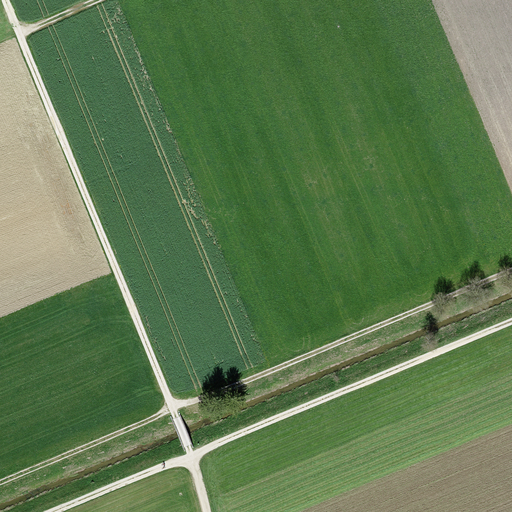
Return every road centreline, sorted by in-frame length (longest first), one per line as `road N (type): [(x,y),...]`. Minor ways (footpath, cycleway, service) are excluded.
road 1 (track): [(0,479),(511,268)]
road 2 (track): [(4,0),(142,324),(206,511)]
road 3 (track): [(511,322),(56,511)]
